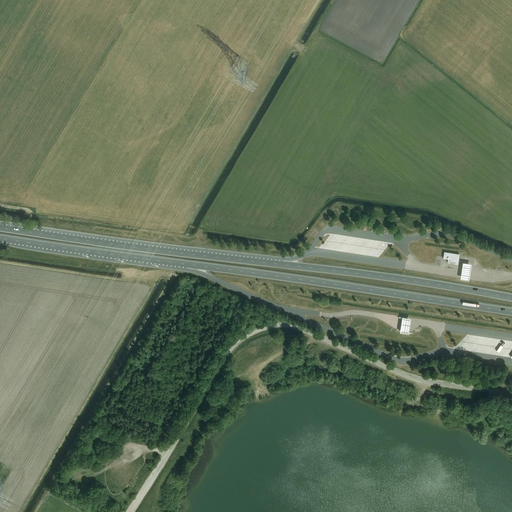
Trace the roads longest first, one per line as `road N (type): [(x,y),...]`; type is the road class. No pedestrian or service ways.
road 1 (unclassified): [(129,511),(230,347),(248,333),(289,323),(421,381),(450,385)]
road 2 (trunk): [(183,264),(511,311)]
road 3 (trunk): [(279,264),(0,227)]
road 4 (trunk): [(511,298),(279,264)]
road 5 (trunk): [(0,238),(183,264)]
